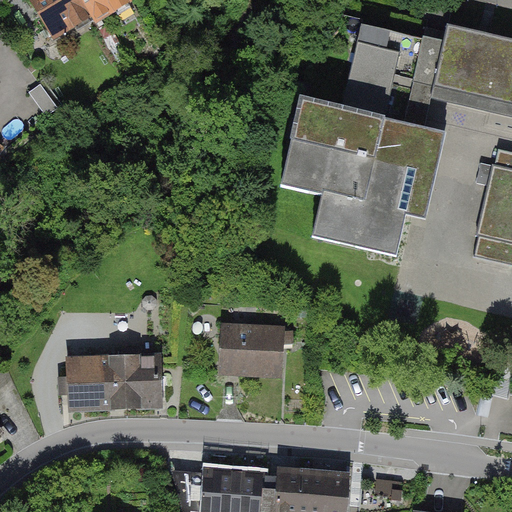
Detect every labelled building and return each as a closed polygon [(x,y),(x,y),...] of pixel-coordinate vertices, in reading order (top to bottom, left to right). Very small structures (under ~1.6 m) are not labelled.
[(88,0),(35,0),(69,51),(106,26),(88,0)] [(141,0),(88,0),(106,26),(143,2),(141,0)] [(427,129),(446,50),(361,30),(342,109),(297,98),(275,186),(322,197),(313,237),(397,258),(407,217),(427,221),(448,134),(427,129)] [(511,47),(454,34),(439,93),(511,110),(511,47)] [(0,63),(0,81),(9,75),(0,63)] [(0,140),(0,160),(10,149),(0,140)] [(511,267),(511,154),(500,152),(496,168),(483,164),(478,184),(492,187),(475,259),(511,267)] [(284,334),(225,331),(222,382),(281,385),(284,334)] [(122,360),(92,361),(92,362),(69,363),(69,379),(62,379),(62,386),(70,386),(70,409),(161,407),(160,359),(139,359),(139,351),(122,352),(122,360)] [(257,511),(260,469),(215,467),(212,511),(257,511)] [(303,511),(306,472),(260,469),(257,511),(303,511)] [(349,511),(351,474),(306,472),(303,511),(349,511)]
